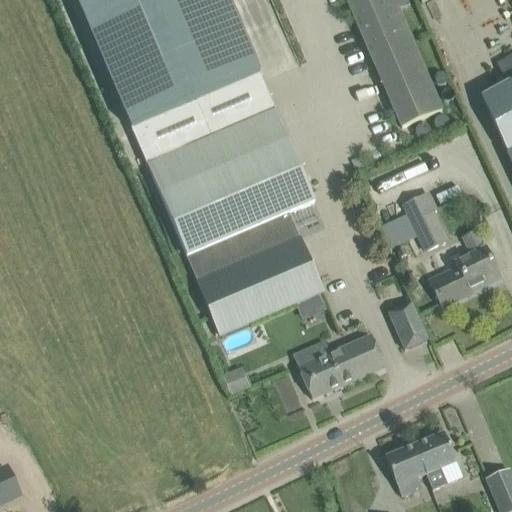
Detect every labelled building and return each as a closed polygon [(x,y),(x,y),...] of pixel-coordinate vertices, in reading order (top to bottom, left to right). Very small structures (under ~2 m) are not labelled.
[(75,0),(147,166),(152,178),(219,339),(323,295),(289,215),(314,204),(274,112),(226,0),(75,0)] [(400,12),(394,0),(345,0),(402,131),(444,113),(400,12)] [(505,152),(511,167),(511,83),(482,101),(506,152),(505,152)] [(425,197),(403,207),(424,254),(447,243),(425,197)] [(454,265),(457,269),(429,283),(441,309),(471,295),(471,294),(487,286),(485,281),(496,275),(475,233),(461,241),(470,257),(454,265)] [(426,342),(415,316),(411,305),(383,317),(399,354),(426,342)] [(296,365),(311,401),(384,370),(371,340),(330,357),(327,352),(296,365)] [(240,368),(219,375),(226,396),(247,389),(240,368)] [(439,472),(456,465),(443,435),(414,447),(424,472),(423,473),(431,493),(445,487),(439,472)] [(424,472),(414,447),(413,448),(385,460),(401,498),(420,490),(415,476),(423,473),(424,472)] [(487,481),(499,511),(511,511),(511,478),(509,472),(487,481)]
